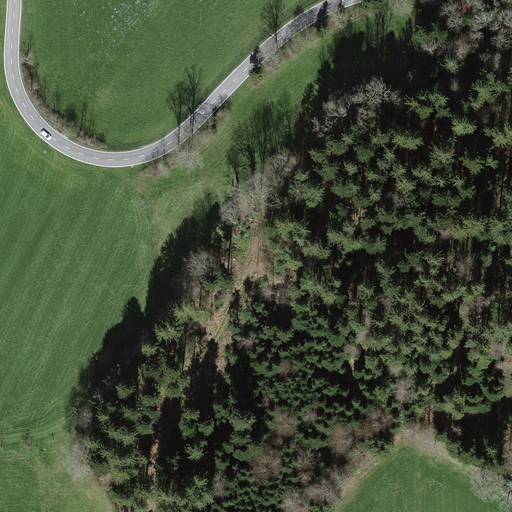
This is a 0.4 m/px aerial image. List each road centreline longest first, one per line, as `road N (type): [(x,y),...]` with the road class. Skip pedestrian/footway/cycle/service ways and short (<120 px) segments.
road 1 (tertiary): [(14,0),(12,72),(27,111),(72,150),(111,159),(166,145),(272,43),(343,0)]
road 2 (track): [(511,68),(460,77),(367,115),(264,200)]
